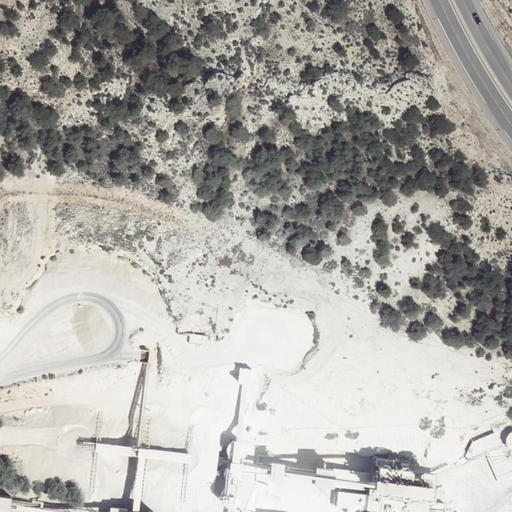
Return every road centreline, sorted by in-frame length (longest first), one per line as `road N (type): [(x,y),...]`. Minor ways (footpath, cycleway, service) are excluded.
road 1 (track): [(117,322),(154,322),(197,355),(286,334)]
road 2 (trunk): [(437,0),(511,125)]
